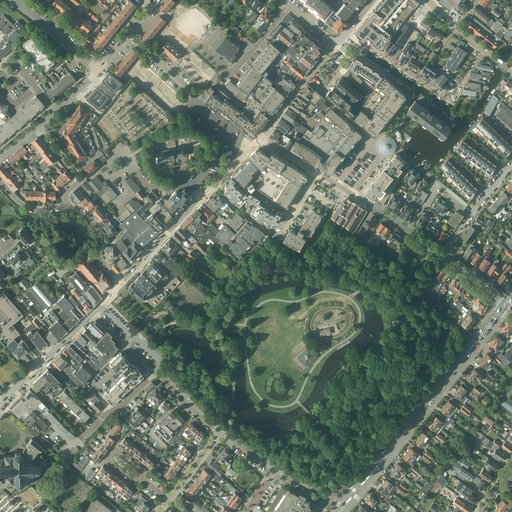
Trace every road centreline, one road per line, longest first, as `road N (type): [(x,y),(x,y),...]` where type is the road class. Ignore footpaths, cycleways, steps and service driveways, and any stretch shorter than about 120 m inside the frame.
road 1 (secondary): [(341,508),(505,303)]
road 2 (residential): [(0,403),(101,307)]
road 3 (residential): [(201,197),(191,184),(216,159),(223,138),(197,110),(195,94)]
